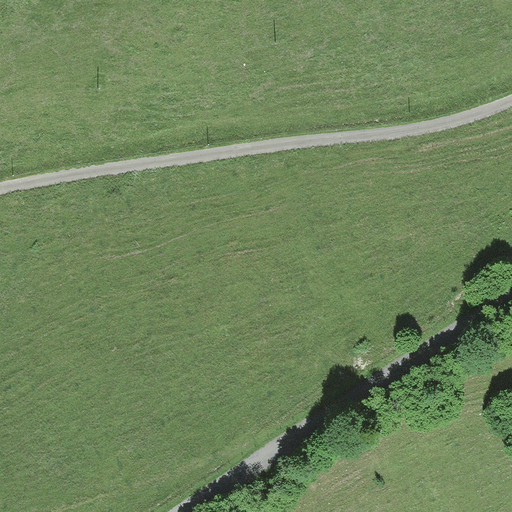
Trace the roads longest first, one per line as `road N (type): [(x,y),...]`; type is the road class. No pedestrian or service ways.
road 1 (unclassified): [(511,100),(434,126),(80,168),(0,185)]
road 2 (unclassified): [(189,511),(511,297)]
